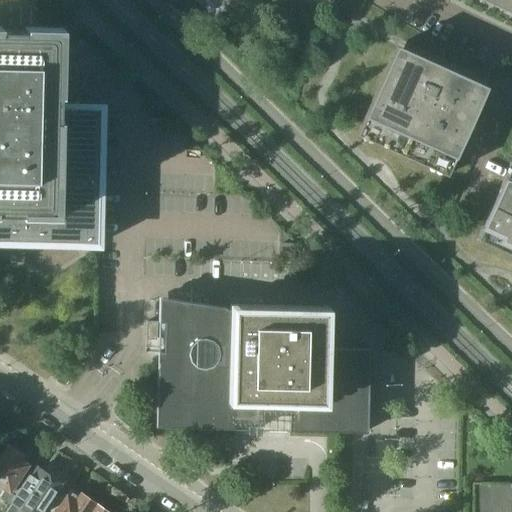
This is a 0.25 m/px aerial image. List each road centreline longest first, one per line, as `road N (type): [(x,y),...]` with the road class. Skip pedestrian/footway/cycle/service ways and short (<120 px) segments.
road 1 (tertiary): [(151,0),(511,351)]
road 2 (residential): [(190,511),(0,383)]
road 3 (unknown): [(63,426),(116,352),(129,222)]
road 4 (unknown): [(129,222),(282,235)]
